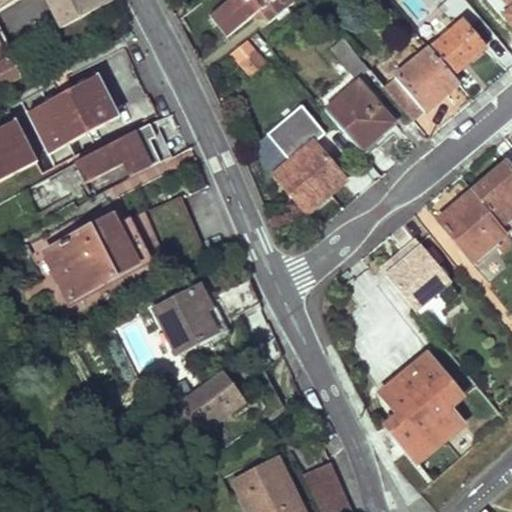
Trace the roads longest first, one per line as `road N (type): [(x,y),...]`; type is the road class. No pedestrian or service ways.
road 1 (tertiary): [(141,0),(277,289)]
road 2 (residential): [(277,289),(511,99)]
road 3 (tertiary): [(277,289),(379,511)]
road 4 (unknown): [(388,202),(511,335)]
